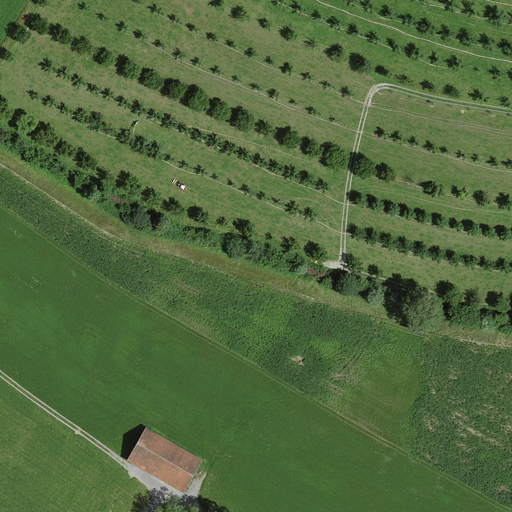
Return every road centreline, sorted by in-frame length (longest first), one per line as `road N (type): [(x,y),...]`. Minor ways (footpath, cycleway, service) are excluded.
road 1 (track): [(511,113),(386,87),(370,95),(349,177),(342,262),(404,290)]
road 2 (track): [(195,511),(0,373)]
